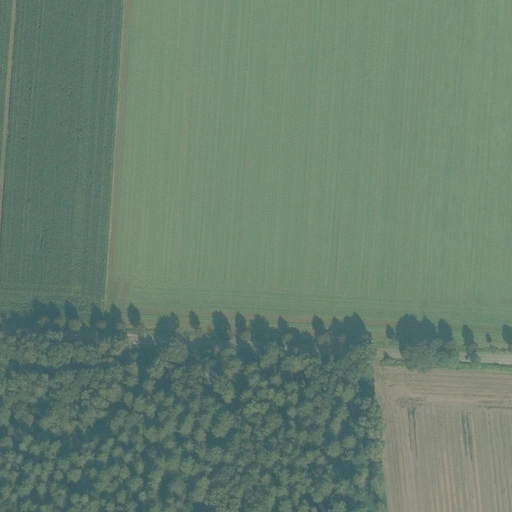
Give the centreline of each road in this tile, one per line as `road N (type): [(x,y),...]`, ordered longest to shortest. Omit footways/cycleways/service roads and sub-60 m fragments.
road 1 (unclassified): [(98,337),(511,359)]
road 2 (unclassified): [(12,333),(19,369),(90,372),(98,337)]
